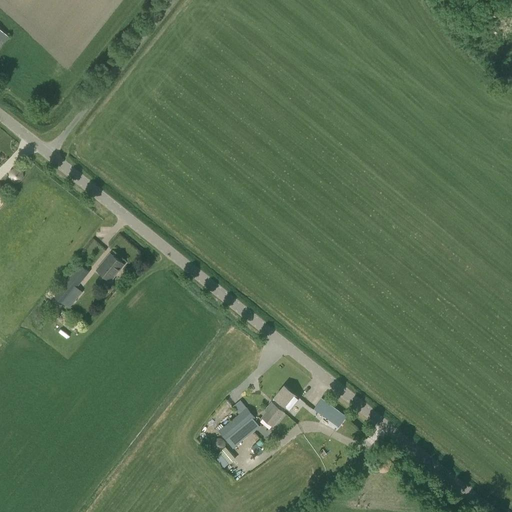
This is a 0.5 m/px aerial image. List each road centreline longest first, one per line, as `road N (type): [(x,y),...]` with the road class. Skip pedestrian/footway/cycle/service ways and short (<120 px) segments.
road 1 (tertiary): [(491,511),(0,114)]
road 2 (unknown): [(48,154),(166,0)]
